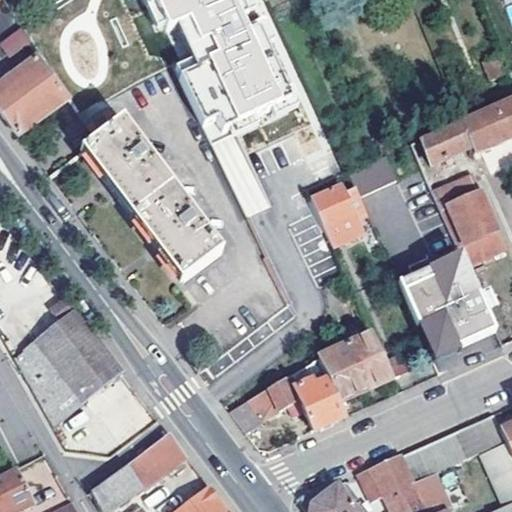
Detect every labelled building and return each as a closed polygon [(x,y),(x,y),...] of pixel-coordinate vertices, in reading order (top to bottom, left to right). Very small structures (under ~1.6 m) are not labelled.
[(146,0),(159,24),(175,18),(194,54),(179,63),(209,118),(222,112),(228,123),(284,100),(238,0),(146,0)] [(21,28),(13,35),(23,53),(33,47),(21,28)] [(491,83),(506,76),(498,57),(483,64),(491,83)] [(0,87),(0,114),(18,137),(66,102),(34,61),(0,87)] [(488,113),(422,142),(433,167),(474,150),(477,156),(511,141),(511,92),(511,91),(484,103),(488,113)] [(220,254),(120,123),(83,151),(108,184),(157,248),(184,283),(220,254)] [(472,178),(439,193),(442,200),(472,268),(503,253),(472,178)] [(310,202),(331,250),(362,236),(340,189),(310,202)] [(433,196),(436,203),(442,200),(439,193),(433,196)] [(459,273),(466,270),(458,251),(450,255),(459,273)] [(51,311),(61,324),(75,313),(65,300),(51,311)] [(54,432),(123,376),(75,313),(61,324),(14,362),(54,432)] [(372,341),(319,368),(330,389),(339,407),(392,383),(372,341)] [(339,407),(330,389),(319,395),(308,374),(289,384),(299,406),(303,416),(311,435),(340,421),(345,419),(339,407)] [(289,384),(231,414),(246,434),(288,411),(299,406),(289,384)] [(299,406),(288,411),(293,421),(303,416),(299,406)] [(511,511),(511,458),(500,432),(494,417),(397,462),(372,473),(384,499),(390,511),(424,511),(412,486),(479,455),(504,508),(495,511),(511,511)] [(511,426),(500,432),(511,458),(511,426)] [(91,496),(100,511),(111,511),(136,492),(140,497),(187,461),(169,436),(91,496)] [(14,472),(0,479),(0,511),(22,511),(32,507),(14,472)] [(361,478),(373,504),(384,499),(372,473),(361,478)] [(363,511),(344,486),(340,488),(313,506),(311,511),(363,511)] [(208,488),(178,511),(226,511),(222,506),(208,488)]
